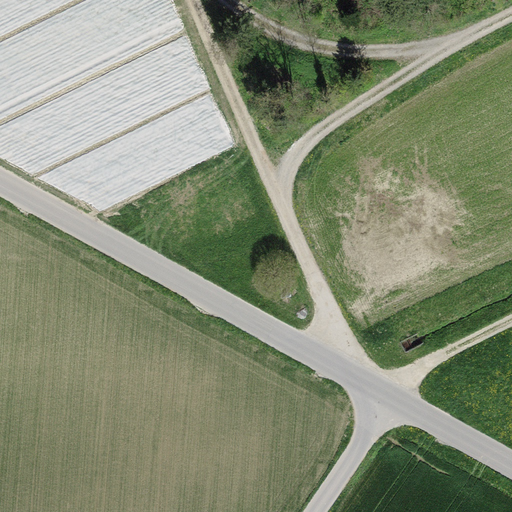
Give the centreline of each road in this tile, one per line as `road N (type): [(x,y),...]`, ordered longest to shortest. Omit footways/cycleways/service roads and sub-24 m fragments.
road 1 (track): [(511,14),(269,171),(329,310),(343,373)]
road 2 (tertiary): [(0,183),(389,399)]
road 3 (track): [(444,53),(289,33),(243,0)]
road 4 (track): [(269,171),(195,0)]
road 5 (track): [(389,399),(432,359),(511,320)]
road 6 (tertiary): [(389,399),(511,466)]
road 7 (unclassified): [(389,399),(315,511)]
